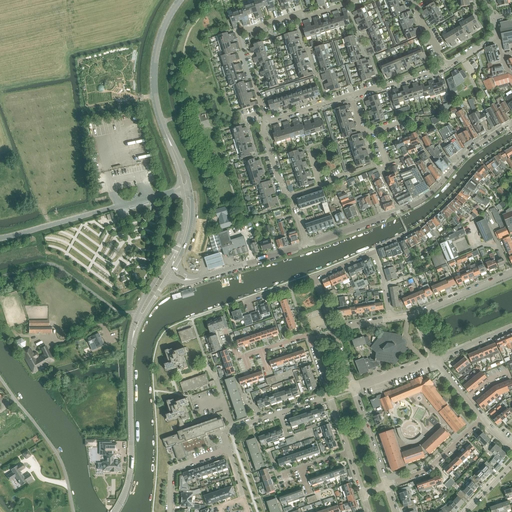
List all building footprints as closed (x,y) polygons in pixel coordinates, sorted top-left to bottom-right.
[(253,0),(255,2),(260,18),(263,17),(260,8),(263,7),(261,0),(253,0)] [(269,12),(272,11),(268,0),(261,0),(263,7),(267,6),(269,12)] [(291,1),(290,0),(283,0),(286,10),(290,9),(288,2),(291,1)] [(402,1),(401,0),(398,0),(388,4),(390,9),(399,5),(398,3),(402,1)] [(256,19),(260,18),(255,2),(250,4),(250,3),(248,4),(251,14),(254,13),(256,19)] [(241,7),(242,10),(247,25),(251,24),(248,15),(251,14),(248,4),(247,4),(247,3),(241,5),(241,7)] [(420,13),(422,16),(437,7),(434,3),(426,7),(427,9),(420,13)] [(400,8),(399,5),(390,9),(392,14),(405,8),(404,6),(400,8)] [(430,15),(431,16),(439,12),(439,11),(440,11),(438,6),(437,7),(422,16),(424,18),(430,15)] [(244,26),(247,25),(242,10),(241,7),(235,9),(235,11),(236,12),(239,21),(242,20),(244,26)] [(358,14),(359,16),(368,13),(365,7),(353,13),(354,16),(358,14)] [(344,16),(342,17),(345,26),(350,24),(345,8),(342,9),(344,16)] [(406,10),(405,8),(392,14),(394,18),(398,17),(403,15),(403,14),(402,12),(406,10)] [(338,10),(335,11),(340,27),(345,26),(342,17),(340,17),(338,10)] [(239,21),(236,12),(235,11),(233,11),(233,12),(232,13),(231,11),(227,12),(229,18),(230,17),(234,30),(237,29),(235,22),(239,21)] [(411,11),(403,14),(403,15),(398,17),(400,22),(409,18),(408,15),(412,14),(411,11)] [(426,22),(427,25),(442,16),(439,12),(431,16),(432,18),(426,22)] [(355,20),(357,23),(370,17),(368,13),(359,16),(360,18),(355,20)] [(329,14),(325,15),(330,30),(335,29),(332,20),(331,20),(329,14)] [(445,21),(442,16),(427,25),(429,27),(435,23),(436,25),(445,21)] [(473,16),(468,18),(473,27),(476,25),(478,29),(480,28),(479,26),(473,16)] [(319,17),(316,18),(321,34),(325,32),(323,23),(321,23),(319,17)] [(362,24),(363,26),(371,22),(370,17),(357,23),(358,25),(362,24)] [(315,25),(313,26),(316,35),(317,38),(322,36),(321,34),(316,18),(313,19),(315,25)] [(410,20),(409,18),(400,22),(402,26),(415,21),(414,18),(410,20)] [(471,28),(473,27),(468,18),(464,21),(471,33),(473,32),(471,28)] [(463,19),(458,21),(459,24),(461,26),(464,32),(465,32),(467,30),(469,34),(471,33),(464,21),(463,19)] [(309,20),(306,21),(311,37),(316,35),(313,26),(311,27),(309,20)] [(511,43),(511,20),(500,23),(501,29),(500,29),(504,51),(510,50),(508,44),(511,43)] [(416,23),(415,21),(402,26),(404,31),(413,27),(412,25),(416,23)] [(361,32),(368,29),(373,27),(373,26),(371,22),(363,26),(364,27),(359,29),(361,32)] [(377,25),(373,26),(373,27),(368,29),(369,31),(368,32),(369,34),(379,30),(377,25)] [(466,34),(465,32),(464,32),(461,26),(456,28),(463,40),(466,39),(463,35),(466,34)] [(414,30),(413,27),(404,31),(406,36),(419,30),(418,28),(414,30)] [(461,42),(463,40),(456,28),(452,31),(457,39),(459,38),(461,42)] [(371,36),(372,39),(381,35),(379,30),(369,34),(370,37),(371,36)] [(420,32),(419,30),(406,36),(408,40),(416,37),(415,34),(420,32)] [(284,35),(286,40),(295,37),(294,35),(298,34),(297,31),(284,35)] [(454,40),(457,39),(452,31),(447,34),(454,46),(457,44),(454,40)] [(218,36),(216,36),(217,41),(218,41),(220,41),(236,36),(235,33),(228,35),(227,33),(218,36)] [(452,47),(454,46),(447,34),(443,36),(448,44),(450,43),(452,47)] [(345,38),(346,43),(357,40),(356,38),(355,38),(354,35),(345,38)] [(372,41),(373,44),(383,40),(381,35),(372,39),(373,41),(372,41)] [(220,41),(218,41),(220,46),(221,46),(231,43),(230,41),(237,39),(236,36),(220,41)] [(358,42),(357,40),(346,43),(346,44),(346,47),(348,47),(348,48),(357,46),(356,43),(358,42)] [(375,45),(376,48),(385,44),(383,40),(373,44),(373,46),(375,45)] [(301,43),(301,41),(287,45),(289,50),(298,47),(297,45),(301,43)] [(250,49),(251,51),(264,47),(262,42),(254,45),(254,47),(250,49)] [(231,45),(231,43),(221,46),(222,46),(220,46),(221,51),(223,50),(223,51),(239,46),(238,43),(231,45)] [(387,49),(385,44),(376,48),(377,50),(376,51),(377,53),(387,49)] [(314,51),(315,53),(325,50),(324,45),(315,48),(316,50),(314,51)] [(488,63),(489,64),(500,61),(495,45),(484,48),(487,59),(488,63)] [(240,49),(239,46),(223,51),(222,52),(223,54),(224,54),(224,55),(225,55),(230,54),(234,53),(233,51),(240,49)] [(264,47),(251,51),(252,54),(256,52),(257,55),(266,52),(268,51),(266,46),(264,47)] [(298,50),(298,47),(289,50),(287,51),(288,56),(290,55),(301,52),(304,51),(303,48),(298,50)] [(423,48),(417,51),(421,59),(424,58),(425,63),(428,61),(423,48)] [(318,58),(328,54),(329,54),(328,49),(325,50),(315,53),(316,56),(317,55),(318,58)] [(419,60),(421,59),(417,49),(412,50),(418,66),(421,64),(419,60)] [(361,52),(360,50),(349,53),(351,58),(360,55),(359,53),(361,52)] [(412,50),(407,52),(408,55),(412,63),(414,62),(416,66),(418,66),(412,50)] [(253,58),(254,61),(267,57),(266,52),(257,55),(258,57),(253,58)] [(301,52),(290,55),(292,60),(294,59),(307,55),(307,53),(302,54),(301,52)] [(317,61),(318,63),(329,60),(328,57),(329,56),(328,54),(318,58),(319,60),(317,61)] [(308,58),(307,55),(294,59),(296,64),(305,61),(304,59),(308,58)] [(361,58),(360,55),(351,58),(349,59),(351,64),(353,63),(356,62),(363,60),(362,57),(361,58)] [(409,64),(412,63),(408,55),(403,56),(409,69),(411,68),(409,64)] [(407,70),(409,69),(403,56),(399,58),(402,67),(405,66),(407,70)] [(239,60),(238,57),(223,62),(224,66),(233,64),(233,62),(239,60)] [(400,68),(402,67),(399,58),(398,57),(393,59),(394,60),(399,73),(402,72),(400,68)] [(365,59),(363,60),(356,62),(358,67),(371,63),(370,60),(366,61),(365,59)] [(269,61),(260,64),(258,65),(258,68),(263,66),(264,69),(273,66),(274,65),(273,60),(269,61)] [(397,74),(399,73),(394,60),(389,62),(393,71),(395,70),(397,74)] [(391,72),(393,71),(389,62),(384,64),(390,77),(392,76),(391,72)] [(234,65),(233,64),(224,66),(224,67),(222,67),(223,72),(242,66),(241,63),(234,65)] [(372,66),(371,63),(358,67),(360,72),(368,69),(368,67),(372,66)] [(322,70),(320,70),(321,73),(325,72),(332,70),(332,69),(333,69),(331,64),(330,65),(321,67),(322,70)] [(388,78),(390,77),(384,64),(380,66),(383,75),(386,74),(388,78)] [(260,73),(261,75),(276,70),(275,65),(273,66),(264,69),(264,71),(260,73)] [(311,67),(310,65),(297,69),(299,74),(308,71),(307,69),(311,67)] [(242,69),(242,66),(223,72),(225,77),(227,76),(236,73),(236,71),(242,69)] [(482,79),(483,81),(485,80),(492,78),(493,78),(508,74),(505,70),(504,70),(502,66),(490,68),(487,69),(488,72),(491,71),(492,75),(485,77),(485,78),(484,78),(484,79),(482,79)] [(321,75),(322,78),(335,74),(334,71),(336,70),(335,69),(334,69),(332,69),(332,70),(325,72),(325,74),(321,75)] [(452,76),(447,80),(451,93),(457,91),(457,90),(455,84),(467,77),(462,70),(459,72),(457,69),(455,70),(456,71),(455,72),(454,71),(451,73),(452,76)] [(266,76),(267,79),(278,75),(276,70),(261,75),(262,77),(266,76)] [(375,75),(374,72),(361,77),(363,81),(372,79),(371,77),(375,75)] [(511,76),(508,74),(493,78),(492,78),(485,80),(482,82),(483,83),(486,88),(487,91),(496,87),(498,86),(508,83),(509,83),(511,86),(511,76)] [(263,82),(264,85),(277,81),(279,80),(278,75),(267,79),(267,81),(263,82)] [(246,79),(245,76),(229,81),(230,86),(232,85),(235,85),(239,83),(239,81),(246,79)] [(444,88),(446,87),(444,80),(441,81),(441,78),(438,79),(439,83),(437,84),(441,95),(446,94),(444,88)] [(324,85),(325,88),(338,84),(337,79),(328,81),(329,83),(324,85)] [(433,80),(430,81),(436,97),(441,95),(437,84),(434,84),(433,80)] [(429,86),(427,87),(430,96),(431,98),(436,97),(430,81),(428,82),(429,86)] [(244,82),(239,83),(235,85),(232,85),(234,90),(252,85),(251,82),(244,84),(244,82)] [(417,82),(415,83),(419,96),(420,99),(425,98),(425,97),(421,86),(419,87),(417,82)] [(420,84),(421,86),(425,97),(430,96),(427,87),(424,87),(423,83),(420,84)] [(508,83),(498,86),(499,89),(501,93),(504,91),(502,89),(502,90),(501,88),(509,86),(508,83)] [(252,85),(234,90),(235,95),(238,94),(247,92),(246,90),(253,88),(252,85)] [(458,89),(463,102),(474,98),(469,85),(458,89)] [(317,86),(312,88),(315,98),(317,98),(317,96),(320,95),(317,86)] [(407,86),(405,86),(409,100),(414,98),(411,89),(409,90),(407,86)] [(303,100),(304,104),(306,103),(305,101),(302,91),(301,88),(296,90),(297,90),(296,91),(297,92),(300,101),(303,100)] [(316,100),(315,98),(312,88),(307,89),(310,98),(312,97),(314,101),(316,100)] [(397,89),(395,89),(399,103),(404,101),(401,92),(399,93),(397,89)] [(247,93),(247,92),(238,94),(239,99),(255,94),(254,91),(247,93)] [(256,97),(255,94),(239,99),(241,104),(250,101),(249,100),(256,97)] [(293,105),(295,104),(292,94),(287,95),(290,104),(293,103),(293,105)] [(365,102),(366,104),(379,100),(378,95),(369,98),(369,100),(365,102)] [(284,110),(286,109),(282,97),(278,98),(280,107),(283,107),(284,110)] [(498,104),(495,105),(498,109),(505,123),(509,120),(506,114),(510,111),(502,97),(496,100),(498,104)] [(445,110),(448,109),(451,104),(450,98),(446,99),(447,104),(443,105),(444,106),(445,110)] [(274,111),(276,110),(273,100),(268,101),(271,110),(273,110),(274,111)] [(250,103),(250,101),(241,104),(242,109),(258,104),(257,101),(250,103)] [(495,105),(494,103),(491,106),(495,113),(501,124),(502,125),(505,123),(498,109),(495,105)] [(335,109),(336,113),(334,113),(335,115),(336,115),(345,112),(345,110),(349,108),(348,105),(335,109)] [(368,112),(369,114),(382,110),(381,105),(372,108),(372,110),(368,112)] [(472,114),(472,115),(476,125),(478,124),(487,119),(489,123),(491,122),(493,127),(494,126),(495,127),(500,124),(491,108),(486,110),(488,112),(480,117),(479,113),(473,115),(472,114)] [(456,113),(459,118),(465,115),(462,109),(456,113)] [(319,114),(316,115),(321,131),(326,129),(323,121),(321,121),(319,114)] [(385,120),(384,116),(388,115),(388,114),(375,118),(375,120),(371,121),(372,124),(385,120)] [(352,118),(351,115),(338,119),(340,124),(348,121),(348,119),(352,118)] [(459,118),(462,124),(469,120),(465,115),(459,118)] [(480,128),(478,124),(476,125),(472,115),(469,116),(470,120),(480,136),(486,132),(483,127),(480,128)] [(309,117),(306,118),(311,134),(316,133),(313,124),(311,124),(309,117)] [(434,125),(436,124),(443,120),(441,117),(431,119),(434,125)] [(298,118),(295,119),(301,137),(306,135),(305,133),(302,124),(300,125),(298,118)] [(303,124),(302,124),(305,133),(306,135),(306,136),(311,134),(306,118),(303,119),(304,122),(302,122),(303,124)] [(293,127),(295,136),(296,138),(301,137),(295,119),(292,120),(295,127),(293,127)] [(462,124),(465,129),(471,125),(469,120),(462,124)] [(289,121),(286,122),(291,138),(295,136),(293,127),(291,128),(289,121)] [(285,130),(283,130),(286,139),(291,138),(286,122),(283,123),(285,130)] [(279,124),(276,125),(281,141),(286,139),(283,130),(281,131),(279,124)] [(276,143),(281,141),(276,125),(273,126),(275,133),(273,133),(276,143)] [(355,128),(354,125),(341,129),(343,134),(352,131),(351,129),(355,128)] [(449,125),(447,126),(448,128),(448,129),(452,136),(453,135),(456,140),(456,139),(462,149),(473,142),(473,141),(472,141),(466,131),(458,135),(455,130),(453,131),(451,127),(449,125)] [(478,137),(471,125),(465,129),(466,131),(472,141),(478,137)] [(447,126),(439,131),(447,145),(443,148),(447,155),(447,154),(450,158),(454,156),(456,154),(458,153),(463,149),(462,149),(456,139),(456,140),(453,135),(452,136),(448,129),(448,128),(447,126)] [(248,132),(247,130),(234,134),(235,139),(244,136),(244,133),(248,132)] [(361,133),(357,135),(348,137),(348,138),(350,143),(359,140),(358,138),(362,137),(361,133)] [(430,140),(428,136),(427,134),(427,133),(421,136),(422,138),(427,148),(426,149),(436,161),(434,163),(442,173),(449,168),(448,166),(443,160),(435,149),(434,148),(430,140)] [(405,146),(404,144),(402,139),(402,137),(397,139),(398,141),(394,142),(397,150),(400,148),(405,146)] [(405,138),(402,139),(404,144),(405,144),(406,146),(408,145),(407,143),(411,142),(410,140),(409,137),(407,138),(407,137),(404,138),(405,138)] [(420,143),(418,137),(410,140),(411,142),(412,145),(420,143)] [(251,142),(250,140),(237,144),(238,148),(248,146),(247,143),(251,142)] [(365,146),(364,143),(351,147),(353,152),(362,150),(361,148),(365,146)] [(436,148),(434,148),(435,149),(443,160),(448,166),(451,163),(446,156),(443,152),(440,149),(441,149),(438,145),(435,147),(436,148)] [(402,154),(404,157),(406,160),(408,159),(406,156),(408,155),(408,153),(409,153),(407,149),(405,146),(400,148),(403,153),(402,154)] [(410,154),(415,152),(416,154),(418,153),(415,146),(408,148),(407,149),(409,153),(410,154)] [(241,157),(240,158),(240,160),(243,159),(243,158),(251,156),(250,153),(254,152),(253,149),(240,153),(241,157)] [(420,152),(418,153),(422,160),(424,163),(429,159),(424,150),(420,152)] [(497,155),(500,160),(503,162),(505,161),(506,160),(509,158),(504,152),(501,154),(501,153),(497,155)] [(368,156),(368,153),(354,157),(356,162),(365,159),(364,157),(368,156)] [(292,163),(301,160),(301,158),(305,156),(304,154),(291,158),(288,159),(290,164),(292,163)] [(497,156),(492,159),(497,166),(501,172),(507,168),(503,162),(500,160),(499,160),(497,156)] [(410,158),(408,159),(406,160),(404,157),(400,159),(403,165),(405,164),(407,167),(415,164),(410,158)] [(502,173),(501,172),(497,166),(492,159),(489,162),(494,169),(496,172),(498,174),(498,175),(502,173)] [(417,166),(423,175),(428,172),(424,165),(423,164),(424,163),(422,160),(415,163),(417,166)] [(433,165),(430,161),(424,165),(428,172),(429,173),(430,172),(437,181),(441,177),(433,165)] [(261,165),(260,162),(247,167),(249,172),(258,169),(257,166),(261,165)] [(493,171),(494,173),(496,176),(498,174),(496,172),(494,169),(489,162),(485,164),(488,169),(489,169),(491,172),(493,171)] [(308,166),(307,164),(294,168),(295,173),(304,170),(304,168),(308,166)] [(482,167),(477,172),(487,181),(488,181),(489,182),(488,182),(489,184),(490,183),(491,182),(489,180),(489,179),(486,177),(488,175),(486,172),(488,171),(484,165),(482,167)] [(416,167),(400,173),(401,176),(402,179),(403,180),(404,182),(405,183),(407,189),(412,199),(429,190),(420,175),(420,173),(416,167)] [(399,171),(398,171),(394,173),(395,174),(386,178),(388,182),(393,179),(393,180),(396,179),(396,178),(398,177),(397,175),(400,174),(399,171)] [(264,175),(263,172),(250,176),(252,181),(261,179),(260,176),(264,175)] [(430,175),(429,173),(428,172),(423,175),(425,178),(424,178),(430,188),(436,182),(430,174),(430,175)] [(493,187),(490,183),(489,184),(488,182),(489,182),(488,181),(487,181),(477,172),(472,177),(479,183),(482,185),(483,185),(484,184),(484,183),(491,189),(492,190),(493,189),(494,189),(495,188),(494,186),(493,187)] [(384,187),(381,179),(378,180),(377,178),(380,177),(378,173),(374,175),(376,181),(374,182),(378,193),(380,192),(383,197),(387,196),(385,191),(384,192),(382,188),(384,187)] [(311,176),(310,174),(297,178),(298,183),(307,180),(307,177),(311,176)] [(397,181),(402,179),(401,176),(396,179),(393,180),(393,179),(388,182),(390,187),(390,186),(398,183),(397,181)] [(478,185),(479,183),(472,177),(469,181),(482,191),(485,193),(486,192),(486,191),(486,190),(485,189),(484,189),(478,185)] [(398,183),(390,186),(392,191),(400,187),(399,185),(403,183),(404,183),(404,182),(403,180),(402,181),(398,183)] [(258,185),(255,186),(257,190),(259,190),(268,187),(268,185),(272,184),(271,181),(267,182),(258,185)] [(484,195),(485,193),(482,191),(469,181),(465,187),(476,194),(478,191),(480,192),(484,195)] [(402,186),(400,187),(392,191),(394,195),(404,190),(402,186)] [(505,192),(501,186),(497,190),(501,195),(505,192)] [(468,202),(467,203),(471,207),(473,209),(474,209),(472,211),(478,216),(480,214),(481,216),(487,209),(488,209),(490,206),(488,204),(477,195),(476,194),(465,187),(458,195),(463,199),(466,201),(470,197),(468,196),(469,195),(473,198),(469,202),(468,202)] [(405,190),(403,191),(408,202),(413,200),(412,199),(407,189),(406,190),(408,193),(407,193),(405,190)] [(341,192),(338,194),(339,196),(348,219),(357,215),(353,204),(356,203),(354,198),(354,199),(350,190),(345,192),(346,193),(342,195),(341,192)] [(373,190),(369,192),(371,197),(374,205),(379,203),(375,194),(373,190)] [(275,194),(274,191),(261,195),(258,195),(258,196),(259,196),(260,199),(259,200),(260,200),(271,197),(271,195),(275,194)] [(300,209),(326,200),(323,191),(297,199),(300,209)] [(403,191),(399,193),(404,204),(408,202),(403,191)] [(388,195),(387,196),(383,197),(380,192),(378,193),(382,201),(386,212),(395,209),(393,202),(392,203),(388,195)] [(400,206),(404,204),(399,193),(395,196),(400,206)] [(364,198),(363,199),(367,208),(372,206),(369,198),(371,197),(369,194),(363,196),(364,198)] [(366,209),(367,208),(363,199),(361,195),(355,198),(354,198),(356,203),(358,202),(361,211),(362,210),(363,211),(365,210),(366,209)] [(457,195),(453,200),(469,214),(471,212),(464,204),(465,202),(466,202),(457,195)] [(272,199),(271,197),(260,200),(261,205),(277,200),(276,197),(272,199)] [(278,203),(277,200),(261,205),(263,211),(269,209),(269,208),(274,207),(274,205),(278,203)] [(463,212),(461,210),(462,209),(460,207),(453,200),(450,203),(460,213),(464,218),(466,217),(464,214),(463,212)] [(450,203),(447,206),(453,212),(455,215),(456,215),(457,213),(460,216),(459,216),(462,220),(464,218),(460,213),(450,203)] [(447,206),(445,209),(450,216),(451,216),(450,215),(453,212),(447,206)] [(511,206),(510,208),(509,208),(505,211),(506,213),(502,215),(500,216),(502,221),(504,220),(510,234),(511,233),(511,206)] [(229,214),(227,207),(216,210),(218,218),(219,217),(220,221),(219,221),(221,229),(232,225),(230,218),(227,219),(227,216),(226,215),(229,214)] [(445,209),(442,211),(450,222),(453,220),(452,218),(450,216),(445,209)] [(338,224),(346,221),(342,213),(340,214),(339,212),(336,213),(337,215),(334,216),(338,224)] [(441,212),(435,216),(440,224),(446,219),(441,212)] [(456,224),(457,225),(460,223),(457,220),(458,219),(455,215),(452,218),(453,220),(456,224)] [(309,234),(335,226),(332,216),(306,225),(309,234)] [(435,216),(431,220),(435,227),(436,228),(438,230),(439,232),(442,229),(441,228),(443,227),(440,224),(435,216)] [(479,218),(476,220),(481,232),(481,233),(479,234),(480,237),(483,237),(485,241),(493,238),(489,229),(485,220),(481,222),(479,218)] [(431,220),(426,224),(429,228),(428,228),(434,235),(435,237),(435,238),(438,236),(434,230),(434,231),(433,229),(435,227),(431,220)] [(460,223),(457,225),(448,233),(447,232),(442,236),(443,237),(446,242),(440,244),(447,262),(458,257),(451,240),(453,239),(454,242),(463,238),(462,235),(465,234),(460,223)] [(429,239),(432,236),(433,236),(435,238),(435,237),(434,235),(428,228),(425,225),(422,228),(427,234),(426,235),(429,239)] [(502,237),(508,234),(506,228),(496,232),(497,232),(495,233),(497,237),(498,236),(500,239),(502,238),(502,237)] [(421,229),(417,231),(425,242),(427,240),(426,239),(427,238),(425,235),(421,229)] [(292,245),(300,243),(296,230),(288,233),(292,245)] [(228,258),(248,251),(244,237),(231,241),(228,231),(218,234),(225,256),(228,255),(228,258)] [(414,233),(420,242),(421,244),(425,242),(417,231),(414,233)] [(414,233),(409,236),(412,240),(411,240),(414,246),(415,247),(416,246),(417,247),(417,248),(419,251),(420,249),(418,247),(418,246),(417,244),(420,242),(414,233)] [(409,249),(414,246),(411,240),(412,240),(409,236),(404,239),(406,243),(409,249)] [(511,263),(511,242),(509,237),(503,240),(509,254),(510,254),(511,257),(509,258),(511,264),(511,263)] [(262,251),(273,248),(271,240),(260,243),(262,251)] [(411,255),(410,253),(404,241),(400,243),(406,255),(407,256),(411,255)] [(397,242),(393,244),(397,251),(398,255),(399,256),(402,254),(401,252),(402,252),(401,250),(397,242)] [(395,257),(398,255),(397,251),(393,244),(389,246),(393,257),(393,258),(395,257)] [(392,258),(393,257),(389,246),(388,246),(384,248),(387,255),(388,257),(392,257),(392,258)] [(381,258),(386,256),(383,248),(378,250),(381,258)] [(435,267),(445,263),(441,251),(431,256),(435,267)] [(498,267),(505,264),(503,259),(502,259),(499,251),(496,252),(500,260),(496,262),(498,267)] [(489,270),(497,267),(494,260),(495,260),(493,253),(489,255),(491,259),(492,259),(493,261),(490,262),(490,261),(486,263),(489,270)] [(221,254),(204,259),(208,270),(224,265),(221,254)] [(361,263),(359,264),(362,271),(364,270),(367,277),(376,273),(370,259),(361,263)] [(482,262),(478,264),(476,264),(478,268),(480,274),(486,272),(482,262)] [(356,273),(359,272),(360,274),(363,273),(362,271),(359,264),(353,266),(356,273)] [(469,272),(466,273),(469,279),(475,277),(470,266),(469,264),(467,265),(469,272)] [(476,264),(470,266),(475,277),(480,274),(478,268),(476,264)] [(351,276),(351,277),(352,279),(357,276),(356,273),(353,266),(347,269),(350,276),(351,276)] [(384,270),(386,276),(395,273),(393,267),(384,270)] [(463,281),(459,272),(458,269),(456,270),(458,273),(457,274),(458,276),(455,278),(457,284),(463,281)] [(344,270),(338,273),(342,281),(343,284),(344,284),(344,285),(350,282),(349,282),(348,279),(347,279),(344,270)] [(465,270),(459,272),(463,281),(469,279),(466,273),(465,270)] [(338,273),(334,275),(337,283),(339,286),(343,284),(342,281),(338,273)] [(397,279),(395,273),(386,276),(388,282),(397,279)] [(445,274),(446,277),(447,280),(450,287),(456,285),(453,278),(450,279),(447,273),(445,274)] [(333,285),(337,283),(334,275),(329,277),(333,285)] [(446,277),(441,280),(442,282),(445,289),(450,287),(447,280),(446,277)] [(325,287),(331,285),(328,278),(322,280),(325,287)] [(353,280),(352,280),(355,287),(354,288),(355,290),(364,286),(365,286),(366,285),(364,281),(363,279),(359,281),(359,280),(356,281),(356,282),(354,283),(353,280)] [(442,282),(437,285),(439,291),(445,289),(442,282)] [(434,294),(439,291),(437,285),(431,287),(434,294)] [(403,300),(400,301),(400,299),(398,299),(396,290),(399,290),(398,287),(390,288),(393,307),(399,306),(399,304),(404,303),(403,300)] [(423,287),(421,288),(420,288),(421,291),(419,292),(421,299),(427,297),(424,290),(423,287)] [(429,288),(424,290),(427,297),(432,294),(429,288)] [(194,296),(192,289),(171,296),(173,300),(182,297),(183,299),(194,296)] [(419,292),(413,294),(416,301),(421,299),(419,292)] [(413,294),(408,297),(411,304),(416,301),(413,294)] [(350,308),(347,309),(347,303),(346,304),(345,297),(342,297),(343,303),(344,307),(345,316),(351,315),(350,308)] [(403,300),(404,303),(405,306),(411,304),(408,297),(402,299),(403,300)] [(280,302),(282,307),(289,305),(287,299),(280,302)] [(270,312),(267,303),(258,306),(259,311),(251,314),(253,322),(262,319),(261,315),(270,312)] [(282,307),(284,313),(291,311),(289,305),(282,307)] [(240,310),(232,313),(235,321),(239,320),(239,321),(243,320),(246,327),(253,324),(252,320),(250,314),(246,315),(242,317),(240,310)] [(284,313),(286,319),(292,317),(291,311),(284,313)] [(210,333),(227,327),(223,316),(221,317),(221,319),(207,324),(210,333)] [(286,319),(288,325),(294,322),(292,317),(286,319)] [(296,328),(294,322),(288,325),(290,330),(296,328)] [(29,334),(51,334),(51,327),(44,327),(44,323),(29,323),(29,334)] [(185,330),(185,331),(188,340),(191,338),(192,339),(195,338),(191,329),(189,330),(188,329),(185,330)] [(188,340),(185,331),(182,332),(182,331),(178,332),(181,342),(185,341),(188,340)] [(213,353),(222,350),(220,345),(221,344),(219,339),(218,340),(216,332),(212,333),(212,334),(205,336),(206,339),(208,338),(213,353)] [(397,362),(407,349),(402,344),(402,343),(401,342),(402,336),(385,333),(386,332),(384,332),(383,332),(383,333),(382,332),(381,334),(382,334),(373,345),(370,343),(368,337),(364,338),(363,337),(361,338),(361,337),(360,337),(361,338),(353,341),(355,347),(365,344),(366,345),(376,353),(375,358),(375,360),(375,362),(372,361),(369,361),(368,358),(364,359),(364,358),(356,361),(361,374),(360,374),(369,371),(368,371),(368,370),(372,369),(372,370),(376,368),(375,368),(380,366),(380,361),(393,363),(393,364),(395,364),(395,363),(396,364),(397,362)] [(91,337),(86,339),(89,344),(92,351),(103,346),(102,344),(103,344),(102,342),(103,342),(102,342),(102,340),(101,340),(98,333),(91,337)] [(508,349),(510,348),(505,336),(500,338),(503,346),(506,344),(508,349)] [(239,348),(244,346),(242,339),(236,341),(239,348)] [(59,353),(74,347),(72,341),(57,347),(59,353)] [(495,344),(490,346),(494,355),(499,353),(495,345),(496,345),(495,344)] [(47,364),(53,361),(46,346),(41,348),(44,354),(38,358),(37,357),(38,355),(37,353),(35,353),(33,354),(30,348),(22,353),(33,372),(43,367),(44,367),(48,365),(47,364)] [(490,346),(486,347),(490,357),(494,355),(490,346)] [(486,347),(481,349),(485,359),(490,357),(486,347)] [(184,356),(187,355),(184,348),(173,352),(172,349),(165,351),(169,363),(164,364),(167,371),(180,367),(181,370),(188,367),(184,356)] [(481,349),(477,351),(481,361),(485,359),(481,349)] [(220,352),(222,358),(229,356),(227,350),(220,352)] [(477,351),(473,353),(476,363),(481,361),(477,351)] [(472,364),(476,363),(473,353),(468,355),(472,364)] [(222,358),(224,364),(231,362),(229,356),(222,358)] [(465,357),(461,361),(468,369),(471,366),(465,359),(466,358),(465,357)] [(281,358),(275,360),(278,366),(278,368),(284,366),(283,364),(281,358)] [(461,361),(457,364),(464,372),(468,369),(461,361)] [(224,364),(226,370),(233,367),(231,362),(224,364)] [(460,375),(464,372),(457,364),(453,367),(460,375)] [(302,368),(304,374),(312,372),(310,366),(302,368)] [(233,367),(226,370),(224,370),(226,377),(231,375),(235,373),(233,367)] [(262,371),(256,373),(259,380),(264,378),(262,371)] [(305,377),(306,380),(313,377),(312,372),(304,374),(301,375),(302,378),(305,377)] [(476,373),(474,374),(476,376),(477,375),(483,383),(487,379),(486,378),(483,374),(482,373),(481,372),(478,375),(476,373)] [(256,373),(250,375),(253,382),(259,380),(256,373)] [(210,388),(211,388),(216,386),(214,380),(209,382),(206,375),(203,375),(199,376),(199,377),(202,386),(203,385),(206,384),(206,385),(209,384),(210,388)] [(250,375),(245,377),(247,384),(248,387),(250,386),(249,383),(253,382),(250,375)] [(483,383),(477,375),(476,376),(473,379),(478,386),(483,383)] [(193,378),(193,379),(196,388),(199,387),(200,387),(203,386),(203,385),(202,386),(199,377),(197,378),(197,377),(193,378)] [(224,380),(227,391),(237,387),(234,377),(224,380)] [(241,386),(247,384),(245,377),(239,379),(241,386)] [(306,380),(308,386),(315,383),(313,377),(306,380)] [(377,398),(370,401),(373,409),(380,406),(380,405),(382,404),(385,411),(393,408),(390,400),(391,400),(392,402),(419,391),(420,393),(422,394),(423,392),(456,432),(465,425),(459,418),(458,419),(456,418),(447,406),(448,406),(447,405),(446,404),(445,403),(447,401),(443,398),(442,399),(435,390),(436,389),(435,389),(432,385),(433,384),(432,383),(432,382),(431,382),(431,381),(428,378),(423,382),(421,377),(410,382),(411,384),(391,392),(391,391),(384,393),(385,395),(384,395),(382,396),(381,394),(376,396),(377,398)] [(186,380),(186,381),(187,381),(189,390),(190,390),(193,389),(193,390),(196,389),(196,388),(193,379),(190,380),(190,379),(186,380)] [(468,379),(466,381),(468,383),(468,382),(474,389),(478,386),(473,379),(469,382),(468,379)] [(190,391),(190,390),(189,390),(187,381),(186,381),(184,382),(184,381),(180,383),(183,392),(186,391),(187,392),(190,391)] [(474,389),(468,382),(468,383),(464,386),(465,387),(469,392),(470,393),(474,389)] [(505,382),(500,384),(504,393),(505,392),(509,391),(505,382)] [(317,389),(315,383),(308,386),(310,391),(317,389)] [(500,384),(494,387),(499,395),(503,393),(504,396),(506,395),(505,392),(504,393),(500,384)] [(227,391),(231,401),(241,397),(237,387),(227,391)] [(297,387),(291,389),(294,397),(300,395),(297,387)] [(499,395),(494,387),(489,391),(495,398),(496,397),(499,395)] [(291,389),(285,391),(288,399),(294,397),(291,389)] [(285,391),(279,393),(282,401),(288,399),(285,391)] [(489,391),(485,394),(491,401),(494,399),(496,401),(498,399),(496,397),(495,398),(489,391)] [(279,393),(274,395),(277,403),(282,401),(279,393)] [(491,401),(485,394),(481,398),(487,405),(488,404),(491,401)] [(274,395),(268,397),(271,405),(277,403),(274,395)] [(231,401),(234,411),(244,407),(241,397),(231,401)] [(268,397),(262,399),(265,407),(271,405),(268,397)] [(179,431),(182,430),(183,426),(184,425),(182,420),(189,418),(185,406),(188,405),(186,398),(175,402),(174,399),(167,401),(170,413),(166,414),(168,421),(178,418),(180,423),(179,431)] [(487,405),(481,398),(477,401),(477,402),(482,408),(486,405),(488,408),(489,406),(488,404),(487,405)] [(257,401),(258,403),(259,408),(265,407),(262,399),(257,401)] [(511,414),(507,409),(505,406),(500,410),(502,413),(506,418),(511,414)] [(234,411),(237,421),(247,417),(244,407),(234,411)] [(324,407),(318,409),(321,418),(327,416),(324,407)] [(318,409),(312,411),(315,419),(321,418),(318,409)] [(500,414),(498,416),(502,422),(506,418),(502,413),(500,410),(498,412),(500,414)] [(312,411),(306,413),(309,421),(315,419),(312,411)] [(380,415),(382,414),(381,411),(375,413),(374,413),(375,416),(373,417),(376,425),(383,423),(380,415)] [(306,413),(301,415),(303,423),(309,421),(306,413)] [(497,425),(502,422),(498,416),(496,414),(494,416),(495,418),(493,420),(497,425)] [(301,415),(295,417),(298,425),(303,423),(301,415)] [(292,427),(298,425),(295,417),(289,419),(292,427)] [(222,419),(218,420),(217,418),(185,429),(182,430),(179,431),(178,432),(178,434),(163,439),(166,448),(173,446),(178,460),(186,457),(187,458),(185,453),(207,446),(203,436),(202,434),(206,433),(225,427),(222,419)] [(329,424),(320,427),(322,433),(324,432),(331,430),(329,424)] [(404,450),(401,451),(406,463),(407,463),(408,463),(408,462),(416,460),(417,460),(416,460),(424,457),(425,457),(424,456),(429,453),(430,454),(430,453),(436,448),(437,448),(436,447),(442,442),(443,442),(449,436),(450,435),(446,430),(445,431),(440,426),(440,427),(434,432),(433,432),(434,433),(428,438),(427,438),(427,439),(421,444),(420,444),(420,445),(412,448),(412,447),(411,447),(412,448),(404,450)] [(282,429),(276,431),(279,439),(285,437),(282,429)] [(324,432),(326,438),(333,436),(331,430),(324,432)] [(393,430),(379,434),(380,435),(382,434),(382,437),(381,437),(382,441),(382,442),(384,441),(385,444),(383,444),(385,448),(384,449),(387,449),(387,451),(386,452),(387,456),(389,456),(390,458),(388,459),(389,463),(389,464),(391,463),(392,465),(391,466),(392,470),(391,470),(392,471),(392,470),(392,471),(400,469),(400,468),(405,466),(405,465),(404,465),(404,464),(400,452),(392,431),(393,431),(393,430)] [(273,441),(274,443),(280,441),(279,439),(276,431),(270,433),(273,441)] [(270,433),(265,435),(267,443),(268,446),(271,445),(270,442),(273,441),(270,433)] [(486,451),(490,445),(488,443),(490,441),(483,433),(477,439),(484,446),(483,447),(486,451)] [(261,445),(267,443),(265,435),(259,437),(261,445)] [(326,441),(327,444),(335,441),(333,436),(326,438),(324,439),(324,441),(326,441)] [(245,440),(248,450),(258,447),(255,437),(245,440)] [(337,447),(335,441),(327,444),(326,444),(327,447),(329,447),(330,450),(337,447)] [(103,443),(99,443),(99,444),(103,444),(103,451),(106,451),(112,451),(116,451),(116,444),(103,444),(103,443)] [(315,447),(312,448),(314,455),(320,453),(316,443),(314,444),(315,447)] [(471,445),(466,449),(471,454),(475,450),(471,445)] [(493,453),(495,456),(501,450),(496,445),(493,448),(491,446),(486,451),(491,455),(493,453)] [(248,450),(252,461),(262,457),(258,447),(248,450)] [(300,452),(303,459),(308,457),(306,450),(306,448),(300,450),(300,452)] [(312,448),(306,450),(308,457),(314,455),(312,448)] [(29,449),(22,453),(26,459),(32,455),(29,449)] [(466,458),(469,456),(475,461),(476,460),(473,457),(474,456),(471,454),(466,449),(462,453),(466,458)] [(98,465),(97,465),(97,467),(98,467),(98,470),(103,470),(103,472),(109,472),(117,472),(120,472),(120,470),(120,462),(120,450),(116,451),(112,451),(106,451),(103,451),(103,462),(103,463),(98,463),(98,465)] [(300,452),(300,450),(294,452),(295,454),(297,461),(303,459),(300,452)] [(506,454),(501,450),(495,456),(498,458),(496,461),(499,464),(500,465),(504,460),(502,458),(506,454)] [(286,457),(283,458),(286,465),(291,463),(289,456),(288,452),(285,453),(286,457)] [(462,453),(457,457),(462,462),(466,458),(462,453)] [(265,467),(262,457),(252,461),(255,471),(265,467)] [(457,457),(453,461),(458,466),(462,462),(457,457)] [(225,459),(220,461),(223,470),(229,468),(227,461),(226,462),(225,459)] [(449,465),(453,470),(458,466),(453,461),(449,465)] [(486,462),(482,467),(479,470),(487,477),(492,471),(489,469),(492,466),(486,462)] [(12,472),(6,476),(9,480),(15,477),(21,486),(27,482),(26,482),(32,478),(29,473),(23,477),(19,471),(25,467),(21,463),(16,466),(11,469),(12,472)] [(210,464),(209,464),(212,473),(217,471),(215,463),(210,465),(210,464)] [(449,474),(453,470),(449,465),(444,469),(449,474)] [(199,468),(202,477),(207,475),(204,466),(199,468)] [(338,469),(340,476),(342,481),(343,484),(349,482),(348,479),(345,480),(343,475),(346,474),(344,467),(338,469)] [(268,468),(258,472),(260,477),(262,477),(262,476),(269,474),(268,468)] [(335,478),(340,476),(338,469),(332,471),(335,478)] [(483,482),(487,477),(479,470),(477,472),(472,477),(477,482),(480,479),(483,482)] [(184,473),(184,475),(186,480),(183,481),(185,489),(189,488),(187,482),(192,480),(189,472),(184,473)] [(180,487),(180,489),(180,491),(183,491),(183,494),(182,494),(182,500),(193,500),(193,496),(201,493),(200,489),(194,491),(190,491),(189,488),(185,489),(183,481),(186,480),(184,475),(180,476),(180,487)] [(440,476),(434,478),(436,484),(442,482),(440,476)] [(468,482),(465,485),(473,492),(478,487),(475,484),(477,482),(472,477),(471,476),(469,479),(470,480),(468,482)] [(312,486),(318,484),(316,477),(310,479),(312,486)] [(264,482),(266,488),(273,485),(271,479),(264,482)] [(428,480),(422,482),(425,488),(426,491),(431,489),(430,486),(428,480)] [(417,484),(419,492),(425,490),(425,491),(426,491),(425,488),(422,482),(417,484)] [(350,483),(341,486),(343,492),(345,491),(352,489),(350,483)] [(228,488),(227,485),(225,485),(226,488),(227,488),(230,497),(235,495),(232,486),(228,488)] [(266,488),(264,488),(266,494),(275,490),(273,485),(266,488)] [(463,488),(458,493),(463,498),(466,495),(469,497),(473,492),(465,485),(463,488)] [(400,494),(402,500),(410,498),(408,494),(411,493),(408,487),(402,489),(403,493),(400,494)] [(226,499),(223,490),(219,491),(218,488),(216,488),(217,491),(218,491),(221,500),(226,499)] [(302,489),(296,491),(299,499),(305,497),(302,489)] [(354,495),(352,489),(345,491),(343,492),(345,498),(354,495)] [(217,502),(214,493),(210,494),(209,491),(207,491),(208,495),(209,494),(212,503),(216,502),(217,502)] [(293,501),(299,499),(296,491),(290,493),(293,501)] [(287,502),(288,504),(294,502),(293,501),(290,493),(285,495),(287,502)] [(456,499),(453,502),(459,508),(464,502),(461,500),(463,498),(458,493),(454,497),(456,499)] [(284,503),(287,502),(285,495),(279,497),(282,505),(284,504),(284,503)] [(265,501),(269,511),(279,508),(275,498),(265,501)] [(407,506),(408,509),(415,507),(413,500),(411,501),(410,498),(402,500),(404,507),(407,506)] [(192,504),(193,500),(182,500),(182,506),(188,506),(188,509),(200,509),(200,506),(200,505),(192,504)] [(349,503),(343,504),(339,506),(341,511),(345,510),(344,507),(350,505),(351,508),(357,506),(355,500),(349,503)] [(508,501),(502,503),(504,511),(505,511),(504,511),(506,511),(508,511),(507,510),(511,509),(510,508),(510,505),(508,501)] [(449,503),(444,507),(447,511),(449,511),(452,510),(453,511),(455,511),(459,508),(453,502),(451,505),(449,503)] [(502,503),(496,505),(498,511),(500,511),(504,511),(502,503)]
